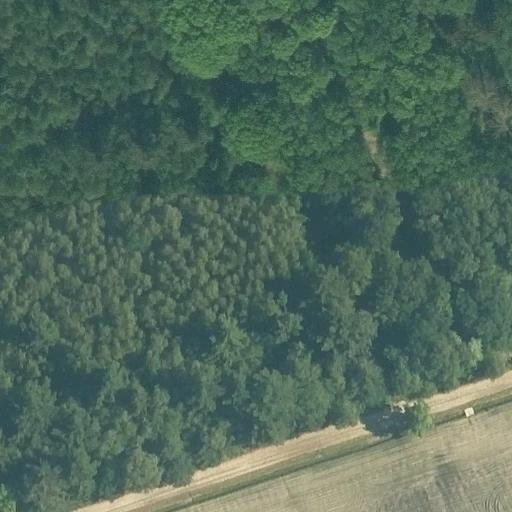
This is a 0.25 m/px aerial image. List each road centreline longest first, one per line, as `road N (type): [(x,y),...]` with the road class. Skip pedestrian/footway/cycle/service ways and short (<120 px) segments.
road 1 (track): [(189,0),(404,416)]
road 2 (track): [(511,380),(111,511)]
